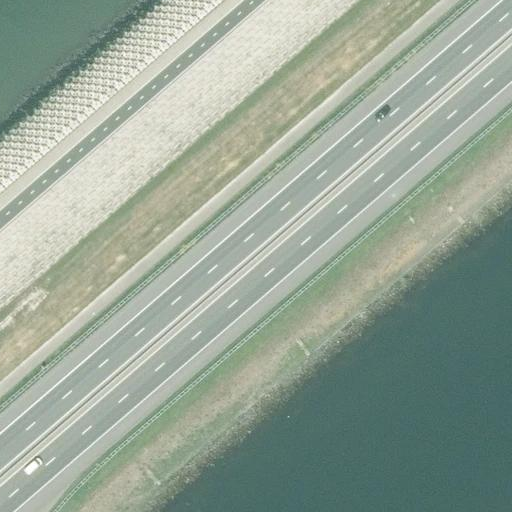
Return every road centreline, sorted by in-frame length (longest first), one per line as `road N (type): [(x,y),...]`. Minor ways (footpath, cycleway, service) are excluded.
road 1 (motorway): [(0,507),(511,65)]
road 2 (motorway): [(511,11),(0,453)]
